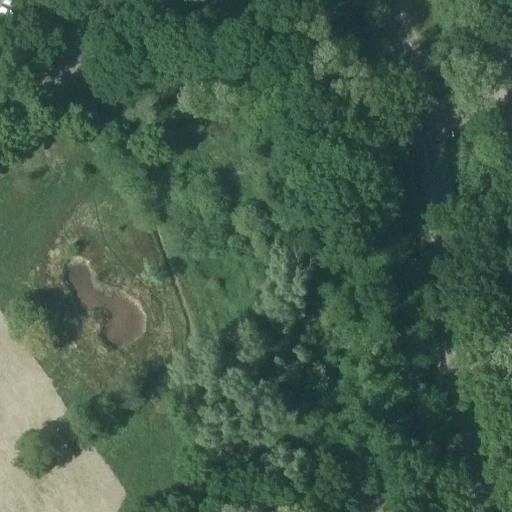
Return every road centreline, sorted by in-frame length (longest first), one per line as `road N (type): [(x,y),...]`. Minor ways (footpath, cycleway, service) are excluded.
road 1 (unclassified): [(495,511),(472,442),(425,124),(393,0)]
road 2 (unclassified): [(0,127),(60,75),(97,0)]
